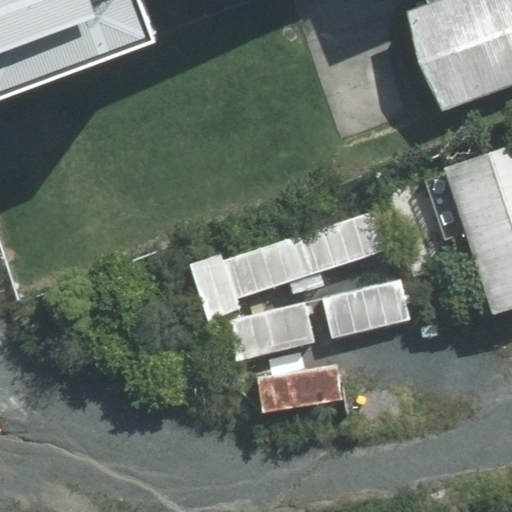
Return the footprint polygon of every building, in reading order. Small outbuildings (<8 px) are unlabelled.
[(0,0),(0,99),(158,44),(138,0),(0,0)] [(511,0),(410,0),(450,105),(511,81),(511,0)] [(511,138),(452,158),(500,302),(511,298),(511,138)] [(59,162),(21,172),(40,253),(78,244),(59,162)] [(384,198),(204,253),(220,305),(399,250),(384,198)] [(360,379),(275,374),(272,415),(357,421),(360,379)]
